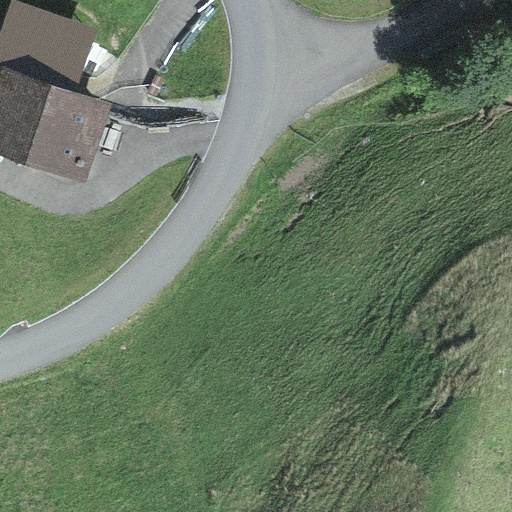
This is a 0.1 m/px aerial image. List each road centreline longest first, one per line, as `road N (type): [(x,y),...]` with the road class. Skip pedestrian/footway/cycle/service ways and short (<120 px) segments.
road 1 (unclassified): [(243,0),(277,79),(187,238),(74,333),(0,356)]
road 2 (track): [(462,0),(403,53),(277,79)]
